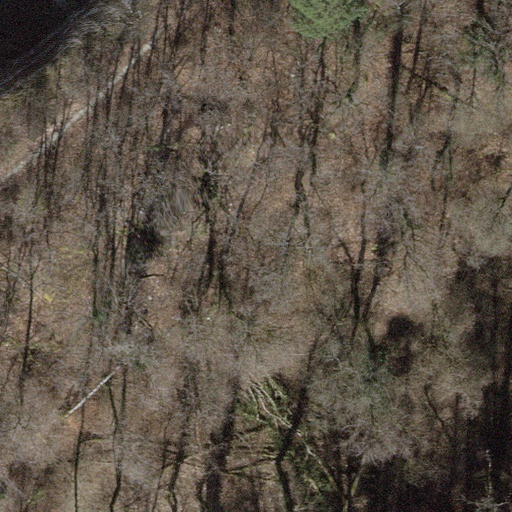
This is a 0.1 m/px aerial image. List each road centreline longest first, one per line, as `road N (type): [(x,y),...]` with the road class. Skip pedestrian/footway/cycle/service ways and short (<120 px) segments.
road 1 (track): [(0,158),(227,0)]
road 2 (track): [(511,434),(387,511)]
